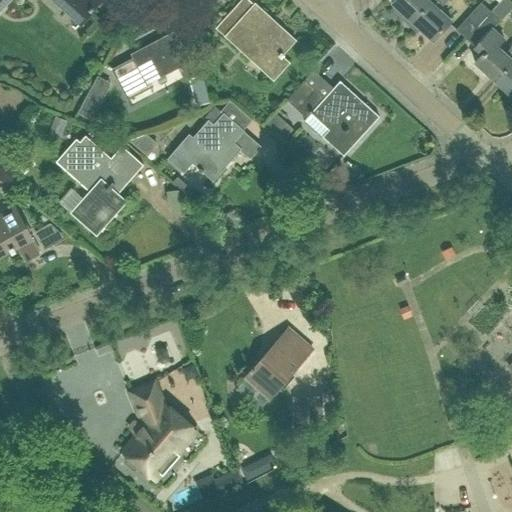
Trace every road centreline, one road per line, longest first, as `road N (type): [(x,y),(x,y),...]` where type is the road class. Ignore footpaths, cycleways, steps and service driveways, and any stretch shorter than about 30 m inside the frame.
road 1 (unclassified): [(488,157),(0,333)]
road 2 (residential): [(488,157),(313,0)]
